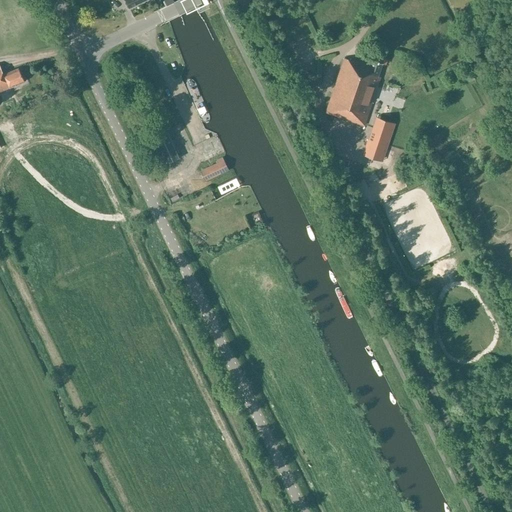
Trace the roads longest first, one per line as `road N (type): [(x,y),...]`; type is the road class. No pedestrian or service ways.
road 1 (unclassified): [(241,0),(490,511)]
road 2 (tertiary): [(306,511),(84,56)]
road 3 (tertiary): [(84,56),(196,0)]
